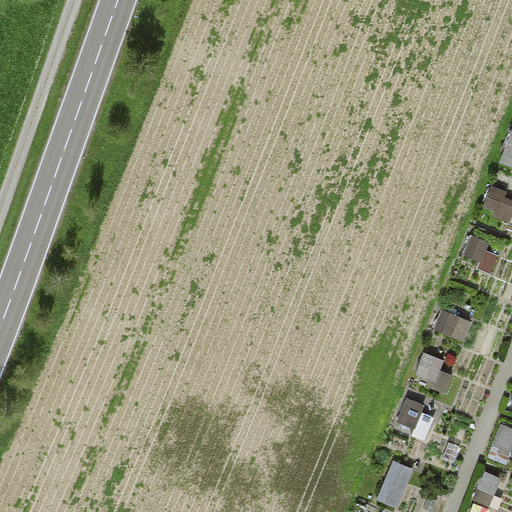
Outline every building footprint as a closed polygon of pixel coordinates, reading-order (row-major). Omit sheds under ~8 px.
[(511,128),(510,128),(502,162),(511,164),(511,128)] [(511,192),(493,186),(485,209),(511,218),(511,192)] [(443,308),(437,330),(467,338),(473,317),(443,308)] [(417,378),(449,388),(457,364),(424,354),(417,378)] [(437,410),(409,399),(399,423),(428,435),(437,410)] [(507,463),(511,452),(511,424),(504,421),(489,456),(507,463)] [(380,499),(401,506),(415,466),(394,459),(380,499)] [(491,504),(503,476),(487,469),(475,497),(491,504)]
